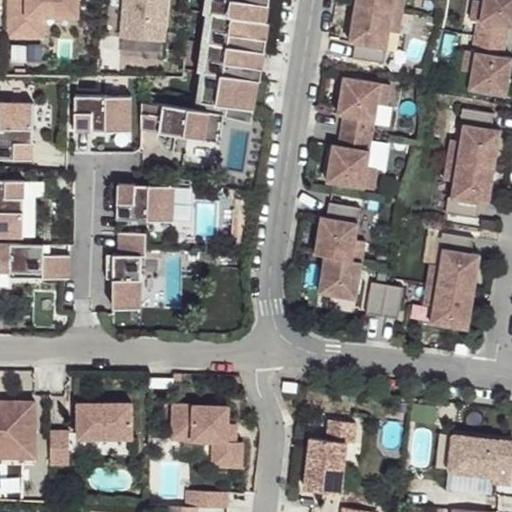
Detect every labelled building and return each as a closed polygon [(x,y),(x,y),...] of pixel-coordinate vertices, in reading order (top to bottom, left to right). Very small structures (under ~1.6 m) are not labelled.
[(12,0),(12,30),(50,30),(50,7),(83,8),(83,0),(12,0)] [(123,0),(120,41),(165,45),(168,0),(123,0)] [(205,0),(203,13),(206,14),(198,71),(201,72),(196,101),(254,110),(256,92),(249,91),(251,79),(254,79),(256,67),(262,68),(265,52),(259,50),(260,38),(267,39),(270,22),(267,21),(269,4),(262,3),(262,0),(205,0)] [(358,0),(351,38),(357,39),(354,54),(386,61),(392,29),(402,31),(406,0),(358,0)] [(511,0),(476,0),(473,17),(480,19),(475,49),(468,48),(465,67),(475,70),(473,87),(509,93),(511,76),(511,54),(506,54),(511,24),(511,23),(511,0)] [(267,39),(260,38),(259,50),(265,52),(267,39)] [(262,68),(256,67),(254,79),(258,80),(260,80),(262,68)] [(394,82),(347,75),(341,112),(346,112),(342,143),(336,142),(330,179),(377,187),(380,166),(370,165),(378,118),(380,100),(390,103),(394,82)] [(254,79),(251,79),(249,91),(256,92),(258,80),(254,79)] [(75,95),(75,130),(93,130),(93,124),(105,124),(105,130),(131,130),(132,95),(75,95)] [(0,157),(33,158),(33,141),(27,141),(27,128),(33,128),(33,102),(0,101),(0,157)] [(225,114),(143,101),(142,129),(221,142),(225,114)] [(494,126),(497,111),(466,106),(463,121),(466,121),(464,138),(454,137),(446,177),(457,179),(455,195),(451,195),(449,211),(480,215),(482,200),(491,202),(503,128),(494,126)] [(24,197),(24,180),(0,179),(0,235),(24,236),(24,210),(18,210),(18,197),(24,197)] [(175,185),(118,183),(117,218),(173,220),(175,185)] [(332,200),(329,215),(361,220),(364,205),(332,200)] [(361,220),(324,214),(318,251),(328,253),(365,259),(368,239),(359,237),(361,220)] [(146,234),(119,234),(119,256),(113,256),(113,280),(113,309),(141,309),(142,257),(146,257),(146,234)] [(44,244),(0,243),(0,271),(9,271),(9,278),(70,278),(70,255),(44,255),(44,244)] [(471,326),(483,252),(446,246),(443,263),(434,261),(427,302),(437,304),(434,320),(471,326)] [(365,259),(328,253),(322,290),(360,296),(365,259)] [(402,316),(406,284),(374,280),(370,312),(402,316)] [(31,402),(20,403),(20,448),(0,448),(0,458),(32,459),(31,402)] [(128,438),(127,402),(73,403),(74,439),(128,438)] [(0,448),(20,448),(20,403),(0,403),(0,448)] [(228,407),(171,404),(170,440),(211,442),(210,461),(210,467),(240,468),(241,443),(233,443),(226,442),(227,424),(228,407)] [(353,424),(326,421),(324,441),(308,439),(302,490),(338,494),(343,443),(351,444),(353,424)] [(234,424),(227,424),(226,442),(233,443),(234,424)] [(64,432),(46,433),(47,465),(65,464),(64,432)] [(511,478),(511,443),(454,437),(452,454),(467,474),(494,477),(493,483),(511,485),(511,478)] [(211,442),(170,440),(169,459),(210,461),(211,442)] [(467,474),(452,454),(449,471),(467,474)] [(225,492),(185,491),(184,507),(224,509),(225,492)]
